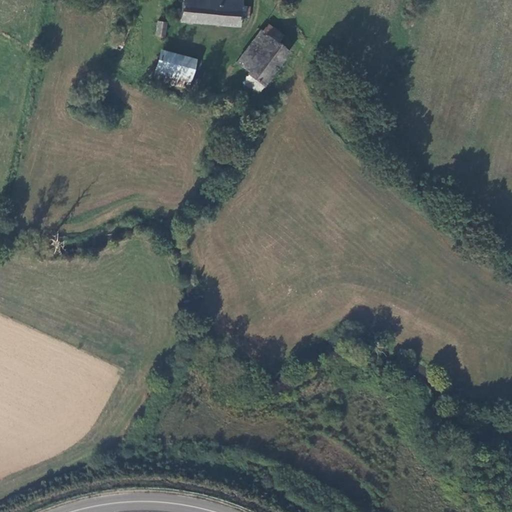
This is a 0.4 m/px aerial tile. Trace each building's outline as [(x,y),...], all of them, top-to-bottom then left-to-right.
[(183,0),(183,1),(170,0),(168,19),(240,28),(242,20),(249,21),(250,7),(242,7),(242,0),(183,0)] [(135,24),(125,20),(113,48),(124,52),(135,24)] [(167,24),(158,23),(157,36),(166,38),(167,24)] [(285,36),(269,26),(264,33),(274,40),(280,44),(285,36)] [(274,40),(264,33),(262,31),(238,63),(249,72),(274,40)] [(280,44),(274,40),(249,72),(243,82),(261,95),(291,52),(280,44)] [(194,61),(162,54),(156,80),(186,89),(194,61)]
